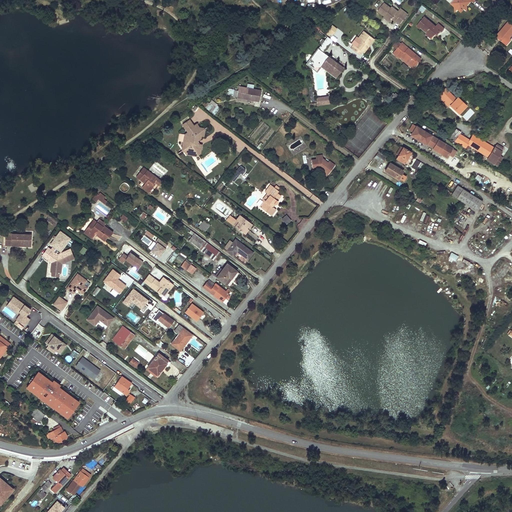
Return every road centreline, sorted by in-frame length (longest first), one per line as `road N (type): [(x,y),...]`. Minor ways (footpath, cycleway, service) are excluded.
road 1 (tertiary): [(479,468),(336,448),(169,409)]
road 2 (residential): [(3,252),(12,280),(169,399)]
road 3 (tertiary): [(169,409),(67,450),(0,444)]
road 4 (residential): [(203,114),(325,204)]
road 5 (residential): [(511,213),(386,132)]
road 6 (residential): [(124,235),(232,316)]
road 7 (residential): [(157,199),(264,278)]
